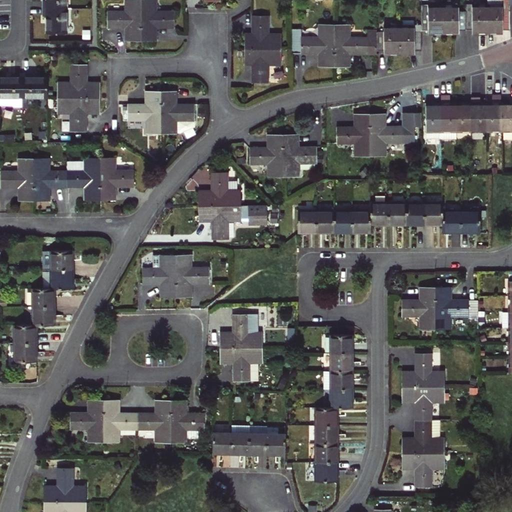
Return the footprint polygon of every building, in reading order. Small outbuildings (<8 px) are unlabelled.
[(127,39),(141,39),(140,0),(125,0),(125,11),(108,11),(108,27),(127,27),(127,39)] [(140,0),(141,39),(157,39),(157,27),(177,27),(177,11),(158,11),(157,0),(140,0)] [(422,31),(430,30),(430,32),(444,32),(444,6),(429,6),(429,4),(422,5),(422,25),(422,31)] [(460,32),(460,30),(466,30),(465,11),(459,11),(459,6),(444,6),(444,32),(460,32)] [(472,30),(472,32),(488,32),(488,6),(465,6),(465,11),(466,30),(472,30)] [(511,29),(510,10),(503,10),(503,6),(488,6),(488,32),(503,31),(503,29),(511,29)] [(43,16),(47,16),(47,33),(67,33),(67,8),(43,8),(43,16)] [(245,35),(245,49),(281,49),(281,34),(269,34),(269,15),(253,16),(252,35),(245,35)] [(291,24),(291,53),(321,53),(321,66),(335,66),(335,24),(320,24),(320,38),(302,38),(301,24),(291,24)] [(378,50),(377,38),(350,38),(349,24),(335,24),(335,66),(348,66),(348,53),(378,53),(378,50)] [(422,50),(422,31),(422,25),(415,25),(415,26),(400,26),(400,52),(415,52),(415,50),(422,50)] [(385,52),(400,52),(400,26),(384,27),(384,32),(377,32),(377,38),(378,50),(385,50),(385,52)] [(281,49),(245,49),(245,62),(252,62),(252,82),(269,82),(269,64),(281,64),(281,49)] [(58,82),(58,97),(100,97),(100,83),(87,83),(87,63),(71,63),(70,82),(58,82)] [(23,96),(23,73),(15,73),(15,77),(0,77),(0,104),(13,104),(15,107),(23,107),(23,96)] [(31,73),(23,73),(23,96),(48,96),(48,77),(31,77),(31,73)] [(148,104),(129,104),(129,119),(147,120),(147,132),(162,132),(162,90),(148,91),(148,104)] [(175,90),(162,90),(162,132),(177,132),(177,119),(194,120),(195,103),(175,103),(175,90)] [(442,102),(442,139),(458,138),(458,130),(457,104),(451,104),(451,95),(442,95),(442,102)] [(487,104),(487,130),(502,130),(502,101),(502,95),(494,95),(494,104),(487,104)] [(472,102),(473,130),(487,130),(487,104),(481,104),(481,96),(472,97),(472,102)] [(100,97),(58,97),(58,112),(71,112),(71,131),(87,131),(87,111),(100,111),(100,97)] [(502,101),(502,130),(511,129),(511,103),(511,101),(502,101)] [(433,102),(433,104),(427,104),(427,139),(442,139),(442,102),(433,102)] [(457,104),(458,130),(473,130),(472,102),(463,102),(463,104),(457,104)] [(337,142),(356,142),(356,156),(370,155),(370,114),(356,114),(356,127),(337,127),(337,142)] [(370,114),(370,155),(386,155),(385,142),(403,142),(403,127),(385,127),(385,114),(370,114)] [(283,135),(284,176),(299,176),(299,163),(316,163),(316,147),(297,147),(297,134),(283,135)] [(269,176),(284,176),(283,135),(270,135),(270,147),(251,147),(251,163),(268,163),(269,176)] [(68,187),(87,187),(87,200),(101,199),(101,158),(86,157),(86,162),(67,162),(67,171),(68,187)] [(35,200),(35,158),(20,158),(20,171),(1,171),(1,187),(21,187),(21,200),(35,200)] [(49,158),(35,158),(35,200),(49,200),(49,187),(68,187),(67,171),(49,171),(49,158)] [(115,158),(101,158),(101,199),(115,199),(115,186),(134,186),(134,170),(115,170),(115,158)] [(200,206),(241,205),(241,189),(228,190),(228,172),(213,172),(213,191),(199,191),(200,206)] [(370,210),(371,224),(389,224),(389,203),(371,203),(370,210)] [(389,203),(389,224),(407,224),(407,203),(389,203)] [(407,203),(407,224),(423,224),(423,203),(407,203)] [(423,203),(423,224),(442,224),(442,210),(442,203),(423,203)] [(267,205),(241,205),(200,206),(200,219),(213,219),(213,239),(229,238),(229,220),(252,220),(252,224),(268,224),(267,205)] [(316,211),(316,231),(334,231),(334,210),(316,211)] [(334,210),(334,231),(351,231),(351,211),(334,210)] [(351,211),(351,231),(371,231),(371,224),(370,210),(351,211)] [(442,210),(442,224),(442,230),(461,230),(461,210),(442,210)] [(461,210),(461,230),(481,230),(481,210),(461,210)] [(271,222),(279,221),(278,211),(269,213),(271,222)] [(316,231),(316,211),(298,211),(298,230),(316,231)] [(51,250),(51,270),(72,269),(72,250),(51,250)] [(155,268),(143,268),(144,284),(163,284),(163,297),(176,297),(176,254),(155,255),(155,268)] [(191,254),(176,254),(176,297),(190,297),(190,283),(210,283),(210,268),(191,268),(191,254)] [(51,270),(42,270),(42,288),(54,287),(72,287),(72,269),(51,270)] [(42,288),(33,288),(33,306),(54,306),(54,287),(42,288)] [(421,329),(436,329),(436,287),(422,288),(422,300),(402,300),(402,317),(421,316),(421,329)] [(468,300),(449,300),(449,287),(436,287),(436,329),(451,329),(451,316),(469,315),(468,300)] [(54,306),(33,306),(33,324),(36,324),(55,324),(54,306)] [(220,334),(220,348),(262,347),(262,333),(257,333),(257,314),(233,314),(233,334),(220,334)] [(15,343),(36,343),(36,324),(33,324),(15,324),(15,343)] [(331,353),(352,353),(352,334),(331,334),(331,353)] [(36,343),(15,343),(16,361),(36,361),(36,343)] [(262,347),(220,348),(220,361),(233,361),(233,381),(257,381),(257,362),(262,362),(262,347)] [(331,371),(352,371),(352,353),(331,353),(331,371)] [(415,372),(402,373),(402,386),(443,386),(443,372),(430,372),(430,353),(415,353),(415,372)] [(331,389),(352,389),(352,371),(331,371),(324,371),(324,389),(331,389)] [(443,386),(402,386),(402,400),(415,400),(415,420),(431,420),(431,401),(443,401),(443,386)] [(338,407),(352,407),(352,389),(331,389),(331,407),(338,407)] [(89,413),(71,413),(71,429),(89,428),(89,442),(104,442),(104,399),(89,399),(89,413)] [(104,399),(104,442),(119,442),(119,429),(137,429),(138,413),(117,413),(118,400),(104,399)] [(138,413),(137,429),(156,429),(156,442),(171,442),(171,400),(157,400),(157,413),(138,413)] [(204,413),(185,413),(185,400),(171,400),(171,442),(186,442),(186,438),(204,438),(204,413)] [(316,425),(338,426),(338,407),(331,407),(316,407),(316,425)] [(431,420),(415,420),(415,439),(403,439),(403,453),(444,453),(444,438),(431,439),(431,420)] [(316,444),(338,444),(338,426),(316,425),(316,444)] [(267,426),(250,427),(250,434),(267,434),(267,426)] [(213,452),(232,452),(232,434),(214,433),(213,452)] [(232,434),(232,452),(250,452),(250,434),(232,434)] [(250,434),(250,452),(267,452),(267,434),(250,434)] [(267,434),(267,452),(285,453),(285,435),(267,434)] [(338,462),(338,444),(316,444),(316,461),(338,462)] [(444,453),(403,453),(403,467),(415,466),(415,486),(431,486),(431,468),(444,468),(444,453)] [(338,481),(338,462),(316,461),(316,480),(338,481)] [(45,487),(45,500),(86,501),(86,486),(74,486),(74,468),(58,468),(58,487),(45,487)] [(85,511),(86,501),(45,500),(44,511),(85,511)]
